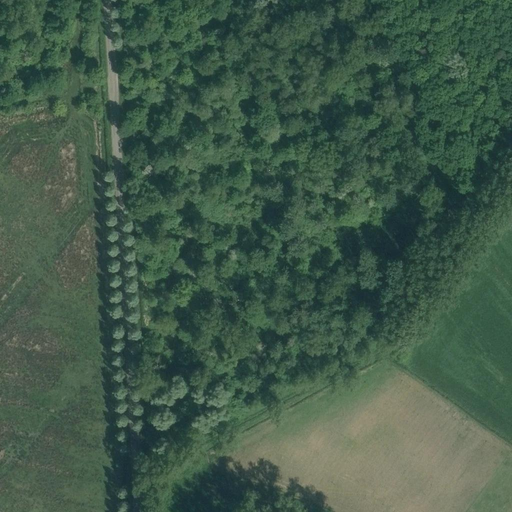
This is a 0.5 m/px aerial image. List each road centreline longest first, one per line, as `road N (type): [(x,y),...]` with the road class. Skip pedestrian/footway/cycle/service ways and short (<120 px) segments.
road 1 (unclassified): [(138,511),(108,0)]
road 2 (track): [(136,474),(382,345),(511,173)]
